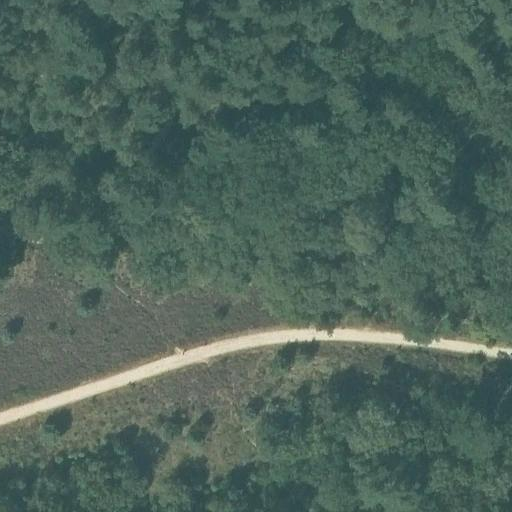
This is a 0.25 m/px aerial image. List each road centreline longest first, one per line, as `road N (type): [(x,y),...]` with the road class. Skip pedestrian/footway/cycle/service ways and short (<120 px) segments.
road 1 (track): [(511,353),(363,336),(257,335),(0,416)]
road 2 (track): [(380,511),(437,490),(511,444)]
